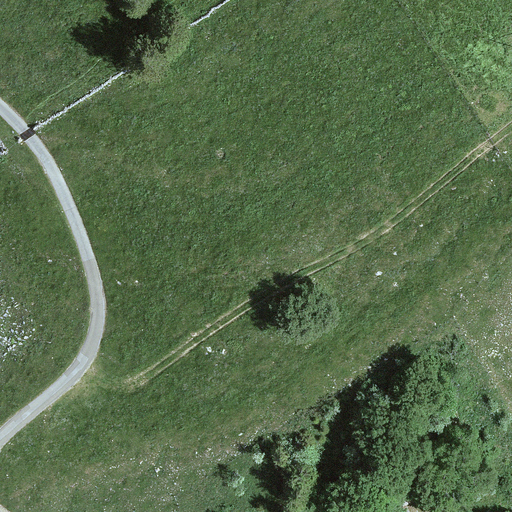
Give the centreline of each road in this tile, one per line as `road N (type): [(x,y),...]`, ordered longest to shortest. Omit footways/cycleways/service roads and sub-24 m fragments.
road 1 (track): [(29,408),(173,359),(273,283),(349,245),(511,124)]
road 2 (track): [(0,434),(81,361),(99,309),(81,230),(54,166),(0,104)]
